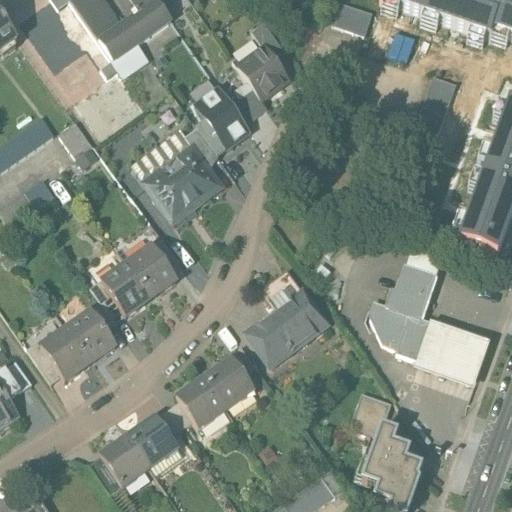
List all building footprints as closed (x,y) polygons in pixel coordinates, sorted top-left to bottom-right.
[(8,0),(0,6),(0,25),(16,47),(67,115),(74,110),(111,157),(152,126),(119,81),(110,88),(100,75),(86,56),(56,78),(19,28),(50,6),(45,0),(8,0)] [(45,0),(50,6),(19,28),(56,78),(86,56),(100,75),(135,50),(121,32),(97,0),(45,0)] [(150,12),(121,32),(135,50),(170,26),(152,0),(135,0),(140,6),(142,5),(150,12)] [(502,8),(478,0),(381,0),(379,7),(489,46),(492,37),(502,8)] [(511,4),(504,2),(502,8),(492,37),(511,44),(511,4)] [(371,19),(338,8),(330,30),(364,42),(371,19)] [(0,58),(16,47),(0,25),(0,58)] [(283,58),(263,28),(250,38),(262,55),(262,54),(271,67),(283,58)] [(262,55),(236,73),(246,88),(260,107),(286,87),(271,67),(262,54),(262,55)] [(432,82),(408,148),(431,157),(455,90),(432,82)] [(229,111),(244,131),(266,115),(260,107),(246,88),(234,97),(239,104),(229,111)] [(196,113),(226,154),(249,138),(244,131),(229,111),(219,96),(196,113)] [(511,111),(509,110),(484,179),(511,189),(511,111)] [(0,150),(0,179),(54,142),(40,122),(0,150)] [(79,170),(96,160),(74,125),(57,136),(79,170)] [(202,142),(197,135),(183,145),(190,155),(192,154),(204,171),(216,162),(202,142)] [(211,135),(202,142),(216,162),(226,155),(211,135)] [(204,171),(192,154),(190,155),(163,175),(166,179),(144,194),(167,225),(188,209),(192,215),(221,194),(204,171)] [(511,218),(511,189),(484,179),(459,249),(496,262),(511,218)] [(41,188),(0,216),(0,224),(9,237),(53,206),(41,188)] [(179,270),(160,245),(151,252),(169,277),(179,270)] [(151,252),(125,271),(148,304),(159,296),(161,298),(176,287),(169,277),(151,252)] [(411,255),(390,316),(420,327),(442,267),(411,255)] [(125,271),(100,289),(110,303),(124,322),(126,324),(127,323),(127,322),(140,312),(139,311),(148,304),(125,271)] [(286,277),(259,297),(274,318),(245,340),(269,373),(326,332),(286,277)] [(124,322),(110,303),(100,311),(113,330),(124,322)] [(113,330),(100,311),(90,318),(91,319),(104,337),(113,330)] [(390,316),(376,311),(370,329),(381,353),(402,362),(402,364),(419,370),(433,332),(420,327),(390,316)] [(91,319),(86,322),(86,323),(65,337),(88,370),(100,362),(101,363),(115,353),(104,337),(91,319)] [(471,395),(487,350),(458,339),(429,329),(413,375),(443,386),(471,395)] [(88,370),(65,337),(53,346),(56,350),(44,358),(41,354),(40,355),(60,385),(64,389),(79,378),(78,377),(88,370)] [(60,385),(40,355),(37,350),(26,357),(50,392),(60,385)] [(253,372),(240,354),(228,362),(230,365),(242,381),(253,372)] [(230,365),(203,385),(225,416),(253,396),(242,381),(230,365)] [(16,370),(0,380),(0,395),(6,404),(29,389),(16,370)] [(203,385),(176,405),(179,410),(193,428),(198,436),(225,416),(203,385)] [(0,395),(0,436),(19,424),(6,404),(0,395)] [(390,410),(361,400),(349,434),(376,443),(379,434),(381,434),(390,410)] [(193,428),(179,410),(167,418),(180,437),(193,428)] [(167,418),(156,426),(169,445),(180,437),(167,418)] [(155,425),(127,445),(149,476),(177,456),(169,445),(156,426),(155,425)] [(381,434),(379,434),(376,443),(360,487),(377,493),(373,504),(389,510),(387,511),(408,511),(417,488),(416,484),(420,472),(404,467),(408,456),(392,451),(396,440),(381,434)] [(149,476),(127,445),(101,463),(102,465),(123,494),(149,476)] [(123,494),(102,465),(89,474),(110,503),(123,494)] [(343,495),(329,476),(319,483),(333,502),(343,495)] [(319,483),(277,511),(318,511),(333,502),(319,483)]
